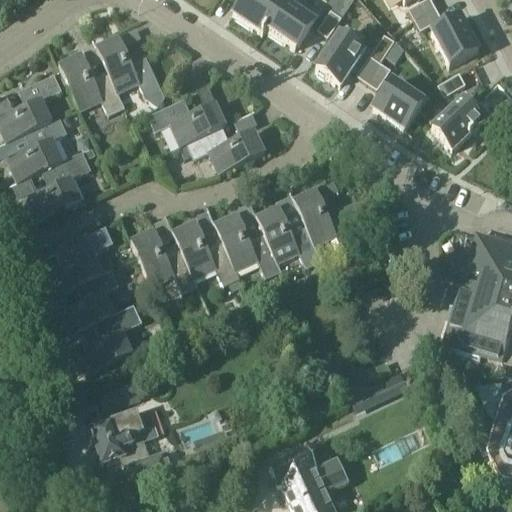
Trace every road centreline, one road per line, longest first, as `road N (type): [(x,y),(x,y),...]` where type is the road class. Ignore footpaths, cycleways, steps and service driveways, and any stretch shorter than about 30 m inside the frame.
road 1 (residential): [(0,266),(126,209),(274,176),(306,114)]
road 2 (residential): [(511,231),(467,219),(306,114)]
road 3 (residential): [(306,114),(143,0)]
road 4 (residential): [(44,511),(0,349)]
